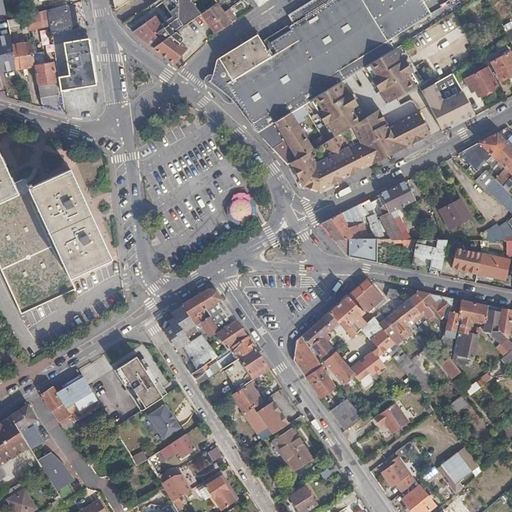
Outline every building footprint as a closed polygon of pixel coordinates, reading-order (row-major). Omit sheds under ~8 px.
[(0,0),(0,17),(14,14),(10,0),(0,0)] [(110,0),(112,9),(111,10),(111,11),(128,0),(110,0)] [(140,23),(130,29),(153,48),(170,35),(178,29),(200,13),(189,0),(163,0),(168,6),(165,7),(171,16),(167,19),(164,21),(161,24),(155,15),(142,24),(140,23)] [(163,0),(156,0),(148,6),(151,8),(152,8),(161,2),(165,7),(168,6),(163,0)] [(244,115),(258,133),(304,104),(319,95),(341,81),(345,79),(339,70),(413,24),(415,27),(432,16),(422,0),(314,0),(294,13),(299,20),(263,41),(256,32),(213,61),(210,77),(208,84),(212,86),(217,88),(229,101),(244,115)] [(200,13),(215,32),(231,21),(235,18),(228,9),(224,12),(216,1),(200,13)] [(71,16),(69,3),(47,9),(50,24),(51,33),(73,29),(71,16)] [(50,24),(47,9),(27,14),(29,29),(50,24)] [(29,29),(27,14),(7,19),(9,27),(23,24),(24,33),(30,32),(29,29)] [(441,23),(447,42),(462,37),(456,19),(441,23)] [(178,29),(170,35),(186,50),(188,47),(181,41),(185,36),(178,29)] [(34,31),(36,48),(51,47),(49,30),(34,31)] [(0,55),(14,52),(12,45),(11,36),(10,33),(3,34),(4,39),(0,40),(0,55)] [(170,35),(153,48),(157,51),(173,63),(186,50),(170,35)] [(425,36),(419,37),(422,47),(427,46),(425,36)] [(75,87),(97,83),(96,79),(92,55),(91,49),(89,39),(64,43),(70,76),(59,77),(62,91),(75,88),(75,87)] [(14,52),(16,68),(35,65),(33,53),(31,42),(12,45),(14,52)] [(402,44),(365,67),(379,91),(382,89),(390,101),(424,80),(402,44)] [(35,65),(42,104),(59,108),(62,107),(54,62),(47,63),(45,51),(33,53),(35,65)] [(511,74),(511,53),(511,51),(491,62),(502,80),(511,74)] [(497,86),(487,67),(465,79),(470,89),(474,87),(479,96),(497,86)] [(447,87),(444,80),(422,91),(426,99),(447,87)] [(347,128),(367,166),(391,154),(404,147),(393,129),(388,132),(385,127),(390,124),(380,109),(367,116),(362,109),(359,111),(355,105),(359,103),(351,91),(348,93),(341,81),(319,95),(335,119),(342,130),(347,128)] [(382,89),(379,91),(387,103),(390,101),(382,89)] [(287,165),(291,163),(324,143),(324,141),(327,140),(322,132),(316,136),(319,141),(312,145),(299,124),(307,119),(304,116),(310,113),(304,104),(258,133),(264,139),(287,165)] [(396,122),(409,144),(420,139),(430,133),(416,110),(396,122)] [(336,134),(342,130),(335,119),(329,123),(336,134)] [(393,129),(404,147),(409,144),(396,122),(391,125),(393,129)] [(304,186),(319,191),(330,185),(344,178),(359,170),(367,166),(347,128),(342,130),(336,134),(327,140),(324,141),(324,143),(291,163),(298,175),(304,186)] [(499,131),(490,136),(504,150),(511,142),(511,134),(507,140),(499,131)] [(467,149),(459,153),(477,171),(487,161),(491,165),(496,159),(504,150),(490,136),(467,149)] [(496,159),(491,165),(492,166),(498,161),(505,167),(511,157),(511,142),(504,150),(496,159)] [(0,154),(0,266),(21,311),(75,287),(70,277),(101,262),(111,258),(99,231),(92,217),(87,206),(71,172),(69,169),(44,180),(29,187),(23,177),(13,182),(11,179),(7,168),(2,158),(0,154)] [(511,174),(505,167),(496,179),(511,194),(511,174)] [(496,179),(487,171),(476,181),(484,190),(486,188),(496,179)] [(511,194),(496,179),(486,188),(511,212),(511,194)] [(407,180),(380,193),(389,212),(390,211),(391,212),(416,199),(407,180)] [(246,190),(230,196),(233,203),(225,206),(232,224),(256,215),(246,190)] [(470,217),(461,198),(440,208),(449,227),(470,217)] [(321,223),(334,238),(354,238),(368,239),(361,216),(366,214),(361,203),(353,206),(321,223)] [(385,239),(403,239),(391,212),(390,211),(389,212),(380,216),(388,232),(383,234),(385,239)] [(501,216),(487,226),(496,240),(507,240),(511,240),(511,232),(505,222),(501,216)] [(370,225),(374,239),(382,239),(377,223),(370,225)] [(496,240),(487,226),(480,230),(487,240),(496,240)] [(362,259),(377,262),(377,242),(416,243),(416,239),(403,239),(385,239),(382,239),(374,239),(368,239),(354,238),(334,238),(343,248),(349,256),(362,259)] [(446,239),(442,239),(438,239),(416,239),(416,243),(411,264),(440,270),(446,239)] [(451,267),(477,273),(481,252),(479,252),(455,247),(451,267)] [(481,252),(477,273),(505,278),(509,258),(481,252)] [(384,298),(368,278),(361,284),(353,292),(368,309),(369,310),(372,312),(386,299),(384,298)] [(183,304),(184,305),(208,338),(218,332),(217,331),(234,320),(220,299),(222,298),(217,290),(212,289),(209,288),(196,296),(189,300),(183,304)] [(389,288),(388,295),(401,298),(401,297),(402,297),(403,291),(389,288)] [(444,297),(418,290),(418,293),(439,319),(438,320),(440,322),(442,320),(440,317),(444,314),(447,318),(450,318),(454,299),(444,297)] [(368,309),(353,292),(344,299),(339,304),(336,307),(330,312),(340,322),(340,323),(345,318),(351,325),(356,320),(363,328),(368,323),(361,315),(368,309)] [(439,319),(418,293),(410,299),(410,300),(419,312),(411,318),(415,322),(427,313),(430,317),(432,316),(434,317),(433,319),(437,324),(440,322),(438,320),(439,319)] [(236,319),(222,298),(220,299),(234,320),(236,319)] [(462,301),(454,299),(450,318),(448,327),(448,329),(456,331),(459,314),(462,301)] [(419,312),(410,300),(399,309),(408,321),(411,318),(419,312)] [(488,306),(462,301),(459,314),(463,315),(455,350),(458,354),(474,358),(478,335),(469,333),(473,317),(482,319),(483,318),(486,318),(488,306)] [(208,338),(184,305),(179,308),(173,312),(168,323),(166,328),(178,348),(183,345),(198,368),(206,362),(213,358),(207,349),(213,345),(208,338)] [(503,309),(488,306),(486,318),(485,328),(484,330),(489,330),(500,331),(500,330),(503,309)] [(33,310),(36,321),(45,318),(43,308),(33,310)] [(408,321),(399,309),(386,319),(381,323),(384,328),(391,336),(408,321)] [(511,310),(508,310),(503,309),(500,330),(500,331),(507,336),(510,334),(511,322),(511,310)] [(340,322),(330,312),(323,317),(333,328),(340,322)] [(382,314),(377,318),(380,323),(381,323),(386,319),(382,314)] [(375,316),(368,323),(363,328),(372,338),(384,328),(381,323),(380,323),(377,318),(375,316)] [(333,328),(323,317),(303,335),(325,361),(337,351),(329,341),(332,338),(328,333),(333,328)] [(345,318),(340,323),(353,337),(358,333),(351,325),(345,318)] [(217,331),(218,332),(228,347),(232,345),(247,335),(240,323),(236,319),(234,320),(217,331)] [(384,328),(372,338),(380,347),(384,352),(396,342),(391,336),(384,328)] [(507,336),(500,331),(489,330),(501,341),(507,336)] [(256,347),(247,335),(232,345),(236,351),(222,359),(227,366),(256,347)] [(295,359),(321,397),(336,385),(321,364),(302,336),(297,341),(296,350),(295,359)] [(501,341),(497,345),(507,353),(511,348),(501,341)] [(270,368),(256,347),(227,366),(224,367),(238,388),(241,386),(262,372),(270,368)] [(373,374),(377,372),(386,365),(380,356),(384,352),(380,347),(362,360),(373,374)] [(511,347),(511,348),(507,353),(502,358),(509,365),(511,361),(511,347)] [(346,385),(357,374),(351,367),(337,351),(325,361),(346,385)] [(134,354),(118,364),(123,372),(118,375),(140,409),(166,391),(154,372),(142,356),(138,358),(134,354)] [(450,357),(442,363),(453,377),(461,371),(450,357)] [(401,367),(412,382),(422,374),(411,359),(401,367)] [(363,382),(373,374),(362,360),(351,367),(357,374),(363,382)] [(198,368),(193,372),(200,383),(222,369),(217,361),(209,366),(206,362),(198,368)] [(123,372),(118,364),(113,368),(118,375),(123,372)] [(276,377),(270,368),(262,372),(268,381),(276,377)] [(476,381),(481,387),(491,378),(486,372),(476,381)] [(84,376),(57,392),(75,420),(79,426),(105,410),(84,376)] [(468,395),(479,387),(475,381),(464,389),(468,395)] [(252,382),(243,388),(253,405),(263,399),(252,382)] [(54,386),(43,394),(65,426),(75,420),(57,392),(54,386)] [(241,386),(238,388),(239,390),(233,394),(258,433),(268,427),(253,405),(243,388),(241,386)] [(457,418),(471,409),(461,395),(448,405),(457,418)] [(331,409),(346,429),(365,416),(347,397),(331,409)] [(181,425),(174,416),(165,402),(149,414),(165,437),(181,425)] [(29,403),(11,415),(23,434),(30,446),(40,440),(31,425),(39,420),(29,403)] [(396,403),(374,418),(380,426),(384,423),(385,422),(390,428),(394,433),(410,422),(396,403)] [(177,414),(174,416),(181,425),(183,424),(177,414)] [(293,428),(275,439),(291,465),(297,461),(300,465),(313,457),(293,428)] [(47,432),(39,435),(42,442),(50,439),(47,432)] [(196,446),(187,432),(172,442),(178,451),(180,450),(183,454),(196,446)] [(172,442),(162,448),(168,457),(178,451),(172,442)] [(211,461),(221,456),(216,446),(206,452),(211,461)] [(403,446),(398,451),(401,455),(407,451),(403,446)] [(478,477),(485,471),(465,446),(458,452),(474,472),(478,477)] [(131,455),(134,464),(145,460),(142,451),(131,455)] [(458,485),(474,472),(458,452),(442,464),(458,485)] [(40,462),(43,466),(58,491),(76,480),(67,464),(66,464),(60,466),(54,455),(40,462)] [(60,466),(66,464),(54,455),(60,466)] [(189,461),(196,479),(209,474),(202,456),(189,461)] [(398,482),(405,490),(417,480),(398,456),(391,462),(394,465),(384,473),(383,473),(393,486),(398,482)] [(96,457),(88,461),(92,467),(100,462),(96,457)] [(339,468),(335,462),(322,471),(326,476),(339,468)] [(382,470),(384,473),(394,465),(391,462),(382,470)] [(439,472),(452,489),(458,485),(442,464),(437,468),(439,472)] [(428,481),(439,472),(437,468),(435,466),(423,475),(428,481)] [(220,475),(229,488),(233,485),(225,472),(220,475)] [(174,475),(162,482),(164,486),(173,500),(192,488),(184,477),(174,475)] [(222,509),(237,500),(229,488),(220,475),(206,484),(220,505),(222,509)] [(13,496),(9,499),(16,511),(31,511),(37,508),(27,490),(29,488),(25,481),(10,491),(13,496)] [(216,507),(220,505),(206,484),(202,486),(216,507)] [(305,485),(290,494),(301,511),(304,511),(317,503),(305,485)] [(420,485),(403,498),(413,511),(426,511),(435,505),(420,485)] [(472,511),(460,496),(450,505),(455,511),(472,511)] [(108,511),(101,500),(80,511),(108,511)] [(157,511),(156,510),(151,511),(176,511),(171,502),(164,506),(165,508),(158,511),(157,511)]
